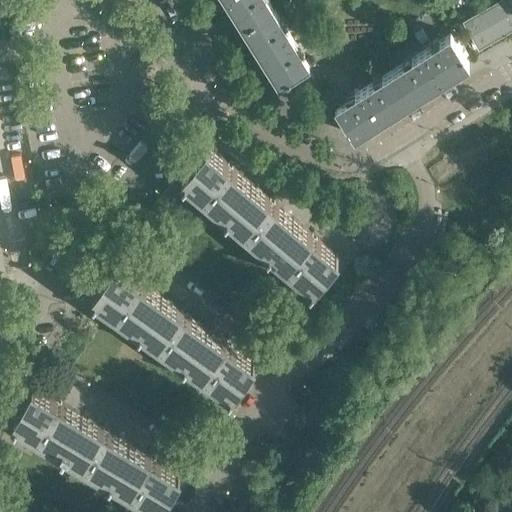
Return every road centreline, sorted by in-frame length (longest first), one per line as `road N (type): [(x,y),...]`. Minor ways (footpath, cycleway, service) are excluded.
road 1 (residential): [(201,86),(306,157),(341,168),(511,75)]
road 2 (residential): [(0,372),(89,234),(201,86)]
